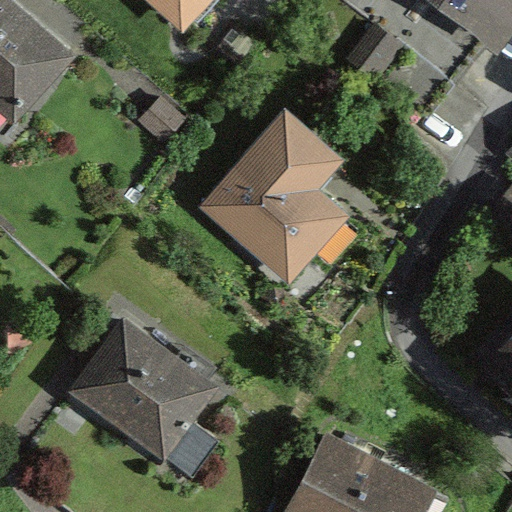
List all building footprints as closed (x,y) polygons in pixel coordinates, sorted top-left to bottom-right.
[(0,0),(0,96),(18,112),(81,41),(33,0),(0,0)] [(231,0),(153,0),(196,39),(231,0)] [(426,112),(491,27),(455,0),(346,0),(356,7),(338,29),(377,61),(371,68),(426,112)] [(511,29),(511,0),(455,0),(491,27),(506,38),(511,29)] [(164,137),(189,109),(162,85),(137,113),(164,137)] [(325,175),(351,144),(291,93),(202,196),(292,274),(356,202),(325,175)] [(511,152),(511,134),(503,145),(511,152)] [(511,227),(511,175),(486,205),(511,227)] [(282,307),(295,291),(274,272),(260,288),(282,307)] [(198,408),(224,373),(126,302),(72,377),(194,466),(223,426),(198,408)] [(511,368),(511,312),(484,344),(511,368)] [(429,511),(450,474),(337,415),(286,511),(429,511)]
